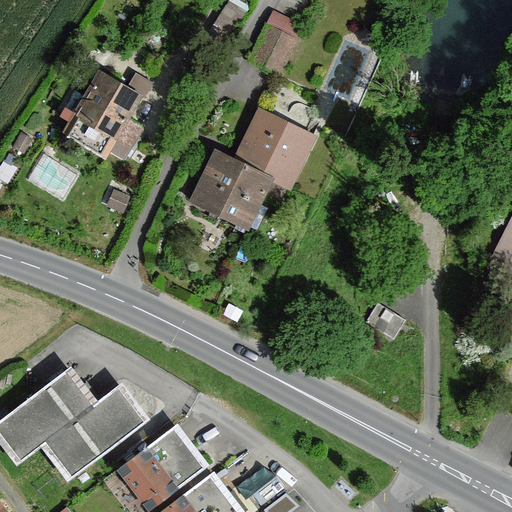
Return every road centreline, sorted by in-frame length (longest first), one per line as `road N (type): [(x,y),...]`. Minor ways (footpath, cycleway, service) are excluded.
road 1 (tertiary): [(116,296),(434,461)]
road 2 (residential): [(270,0),(185,143),(116,296)]
road 3 (tertiary): [(0,254),(116,296)]
